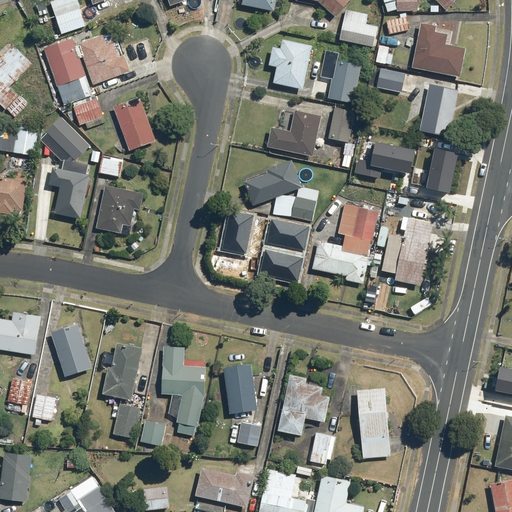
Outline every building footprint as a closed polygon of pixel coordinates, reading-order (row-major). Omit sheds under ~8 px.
[(80,0),(54,0),(63,33),(88,25),(80,0)] [(280,0),(245,0),(245,4),(279,10),(280,0)] [(322,0),(339,14),(352,0),(322,0)] [(386,0),(389,11),(399,9),(400,11),(421,10),(421,0),(440,0),(450,9),(459,0),(386,0)] [(371,13),(348,9),(342,38),(378,44),(381,25),(369,23),(371,13)] [(387,21),(390,33),(413,29),(411,16),(387,21)] [(440,23),(425,20),(416,66),(463,76),(469,46),(451,43),(453,32),(438,29),(440,23)] [(106,34),(82,42),(97,83),(132,71),(127,54),(122,56),(116,38),(108,41),(106,34)] [(82,57),(76,38),(47,47),(59,85),(61,84),(67,104),(97,94),(90,73),(88,73),(83,56),(82,57)] [(315,43),(286,38),(284,47),(275,45),(272,64),(280,66),(277,82),(306,88),(315,43)] [(36,62),(17,43),(14,46),(10,42),(0,52),(0,54),(3,57),(0,60),(0,98),(18,116),(30,104),(12,86),(36,62)] [(390,47),(380,45),(378,62),(394,64),(396,53),(389,53),(390,47)] [(339,58),(330,95),(353,100),(362,63),(339,58)] [(382,68),(378,86),(416,94),(419,75),(382,68)] [(459,89),(432,84),(429,103),(423,102),(421,110),(426,111),(423,130),(452,134),(459,89)] [(99,96),(75,104),(82,124),(88,122),(89,128),(107,122),(99,96)] [(143,97),(117,106),(132,150),(159,141),(143,97)] [(341,106),(337,106),(337,112),(336,112),(335,120),(334,120),(334,126),(332,126),(331,138),(342,139),(342,141),(353,141),(353,133),(354,133),(355,120),(352,120),(353,109),(348,108),(348,107),(341,107),(341,106)] [(324,113),(298,109),(294,130),(273,126),(270,146),(317,154),(324,113)] [(64,115),(43,138),(65,160),(64,166),(55,165),(52,184),(63,186),(59,213),(85,217),(94,174),(90,173),(92,162),(77,160),(93,145),(64,115)] [(40,127),(19,125),(18,135),(0,134),(0,149),(16,150),(16,152),(38,154),(40,127)] [(359,158),(357,170),(382,175),(384,166),(412,172),(417,149),(375,141),(372,161),(359,158)] [(358,143),(347,142),(346,157),(357,158),(358,143)] [(438,146),(428,186),(449,191),(459,151),(438,146)] [(125,157),(104,153),(100,172),(122,176),(125,157)] [(273,171),(247,180),(256,204),(278,196),(275,215),(315,221),(320,190),(304,187),(295,159),(271,167),(273,171)] [(27,179),(0,176),(0,212),(10,213),(11,207),(27,208),(29,188),(26,188),(27,179)] [(147,192),(108,184),(99,228),(125,233),(127,225),(135,226),(138,210),(143,211),(147,192)] [(381,210),(346,202),(343,225),(336,224),(335,229),(340,230),(340,233),(348,234),(346,246),(322,241),(316,269),(349,275),(348,279),(366,283),(381,210)] [(276,218),(254,214),(252,225),(240,223),(237,238),(261,242),(261,245),(273,247),(275,247),(275,250),(290,252),(295,224),(283,222),(284,218),(276,217),(276,218)] [(436,221),(410,217),(407,235),(392,232),(385,270),(399,272),(398,279),(425,284),(436,221)] [(273,248),(251,244),(249,263),(260,264),(260,259),(271,261),(273,248)] [(306,249),(292,247),(289,272),(303,273),(306,249)] [(0,316),(0,348),(37,355),(44,315),(16,310),(15,319),(0,316)] [(81,322),(54,331),(68,376),(95,367),(81,322)] [(135,399),(146,346),(120,341),(115,366),(111,365),(106,394),(135,399)] [(188,345),(166,344),(164,393),(171,393),(171,416),(180,416),(180,431),(197,435),(197,425),(201,426),(205,397),(209,397),(210,366),(187,365),(188,345)] [(261,409),(254,362),(225,366),(232,413),(261,409)] [(511,366),(502,364),(498,388),(511,390),(511,366)] [(311,377),(293,373),(282,429),(305,433),(309,417),(326,420),(331,395),(325,393),(326,385),(310,382),(311,377)] [(29,412),(34,380),(13,377),(8,409),(29,412)] [(389,387),(361,389),(365,458),(393,456),(389,387)] [(35,417),(38,417),(37,424),(43,425),(44,419),(54,420),(58,397),(39,394),(35,417)] [(143,406),(123,402),(116,434),(136,438),(143,406)] [(511,414),(508,414),(499,465),(511,467),(511,414)] [(168,422),(148,419),(144,441),(164,445),(168,422)] [(260,445),(263,424),(244,421),(240,441),(260,445)] [(339,436),(318,432),(312,460),(328,463),(329,457),(334,458),(339,436)] [(35,453),(6,450),(2,496),(31,499),(35,453)] [(249,505),(255,474),(239,470),(239,473),(204,467),(199,495),(249,505)] [(299,473),(270,467),(261,511),(268,511),(307,511),(309,500),(295,497),(299,473)] [(354,478),(324,473),(316,511),(365,511),(367,506),(350,503),(354,478)] [(119,511),(94,476),(75,489),(73,488),(60,497),(68,509),(63,511),(87,511),(85,509),(92,504),(96,511),(119,511)] [(511,511),(511,477),(493,482),(499,511),(511,511)] [(172,508),(171,486),(131,488),(131,511),(146,511),(146,509),(172,508)]
